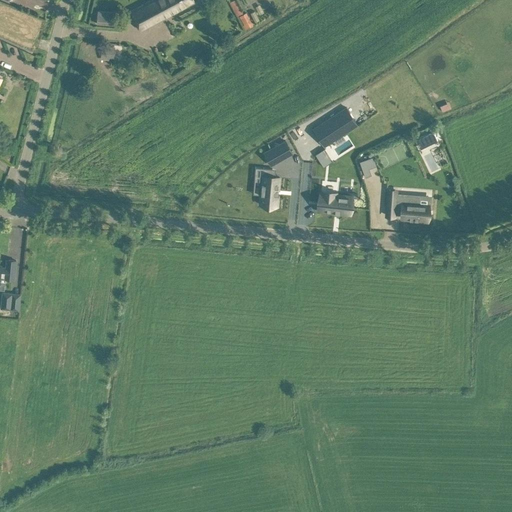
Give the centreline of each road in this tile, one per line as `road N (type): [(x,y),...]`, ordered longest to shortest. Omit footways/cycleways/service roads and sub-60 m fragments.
road 1 (unclassified): [(12,209),(451,250),(511,240)]
road 2 (unclassified): [(12,209),(66,0)]
